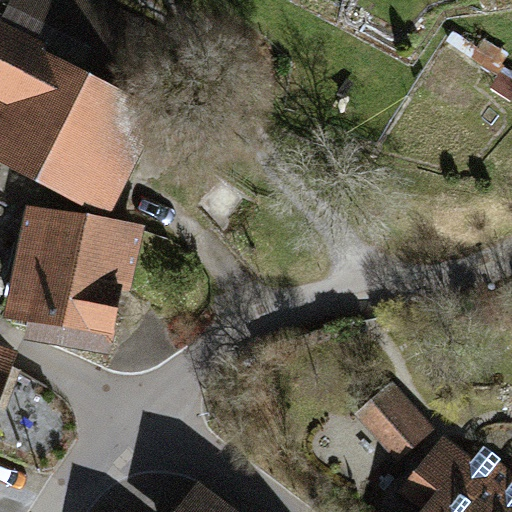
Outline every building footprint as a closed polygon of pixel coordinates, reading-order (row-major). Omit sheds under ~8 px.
[(10,6),(0,28),(0,162),(4,156),(86,198),(146,76),(10,6)] [(131,228),(38,211),(33,239),(19,236),(11,278),(24,281),(17,315),(38,319),(35,336),(108,350),(131,228)] [(423,433),(386,391),(361,415),(398,456),(423,433)] [(437,498),(425,511),(486,511),(511,479),(479,454),(469,467),(439,445),(413,480),(437,498)] [(511,511),(511,479),(486,511),(511,511)] [(217,511),(198,497),(186,511),(217,511)]
